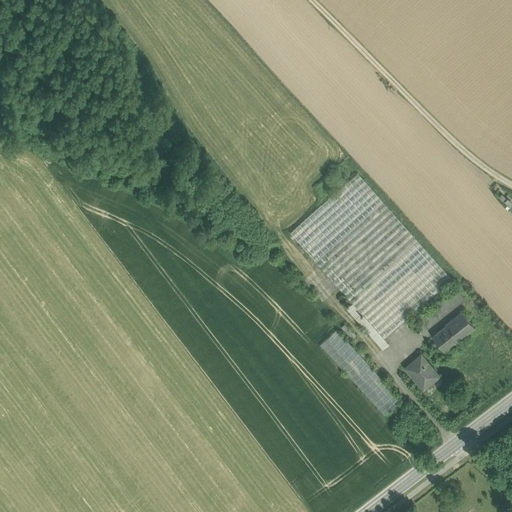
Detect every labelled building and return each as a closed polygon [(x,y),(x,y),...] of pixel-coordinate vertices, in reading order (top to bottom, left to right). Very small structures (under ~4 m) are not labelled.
[(452,279),(358,173),(290,233),(353,303),(362,313),(356,319),(383,350),(390,344),(385,338),(452,279)] [(498,183),(492,188),(503,200),(509,194),(498,183)] [(457,289),(420,318),(427,328),(465,299),(457,289)] [(353,303),(347,309),(356,319),(362,313),(353,303)] [(475,326),(463,312),(456,317),(468,332),(475,326)] [(456,317),(446,325),(447,326),(434,336),(444,350),(458,339),(458,340),(468,332),(456,317)] [(356,335),(346,324),(342,328),(352,339),(356,335)] [(401,400),(337,330),(320,345),(385,416),(401,400)] [(439,376),(422,355),(416,360),(417,362),(408,369),(423,387),(431,380),(432,381),(439,376)] [(402,407),(388,420),(395,428),(409,415),(402,407)]
